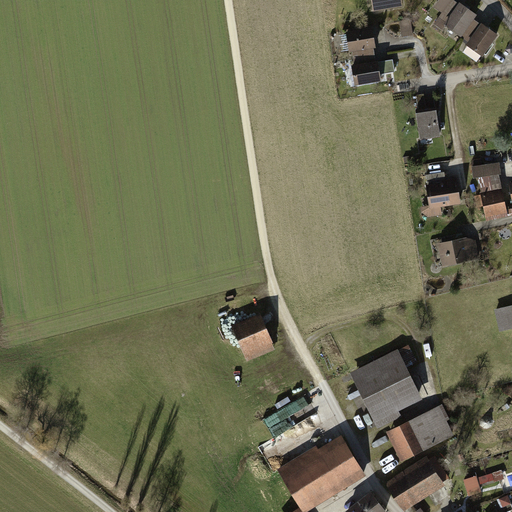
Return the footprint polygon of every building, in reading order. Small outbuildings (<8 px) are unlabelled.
[(398,0),(367,0),(370,13),(399,7),(398,0)] [(473,15),(449,0),(435,23),(466,43),(463,47),(479,57),(493,35),(470,20),(473,15)] [(403,36),(415,34),(413,20),(401,21),(403,36)] [(367,29),(342,34),(346,55),(372,50),(367,29)] [(381,60),(383,73),(396,71),(395,58),(381,60)] [(372,61),(347,66),(351,87),(376,83),(372,61)] [(425,95),(415,97),(417,108),(427,106),(425,95)] [(432,111),(411,115),(417,142),(438,138),(432,111)] [(496,163),(469,167),(473,190),(499,186),(496,163)] [(420,207),(422,218),(439,215),(437,209),(458,205),(454,180),(443,182),(441,173),(425,176),(427,184),(421,185),(425,206),(420,207)] [(501,191),(476,196),(480,218),(505,214),(501,191)] [(464,237),(435,244),(440,269),(479,261),(475,242),(464,237)] [(511,305),(492,311),(498,332),(511,328),(511,305)] [(257,315),(229,326),(243,362),(272,351),(257,315)] [(399,348),(351,371),(378,428),(403,416),(399,409),(423,398),(399,348)] [(443,402),(387,430),(401,460),(454,434),(448,420),(451,419),(443,402)] [(364,479),(339,435),(272,472),(294,510),(290,511),(303,511),(364,479)] [(399,468),(381,480),(401,511),(404,511),(441,488),(423,461),(403,474),(399,468)] [(468,488),(506,478),(503,468),(465,478),(468,488)] [(381,511),(367,494),(343,511),(381,511)]
